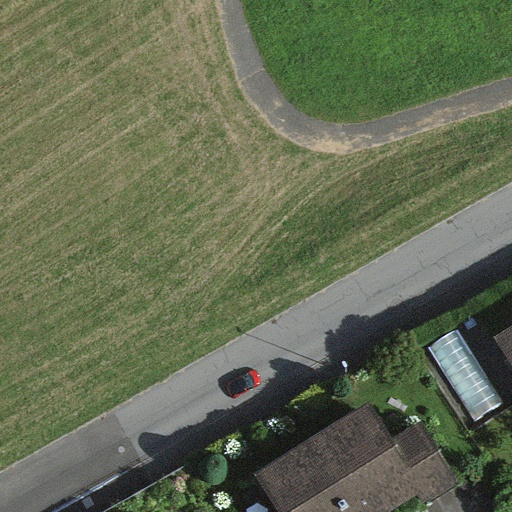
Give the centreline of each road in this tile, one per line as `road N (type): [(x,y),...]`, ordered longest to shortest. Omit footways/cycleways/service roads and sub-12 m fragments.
road 1 (tertiary): [(511,226),(6,511)]
road 2 (track): [(229,0),(243,58),(263,96),(301,130),(337,139),(511,90)]
